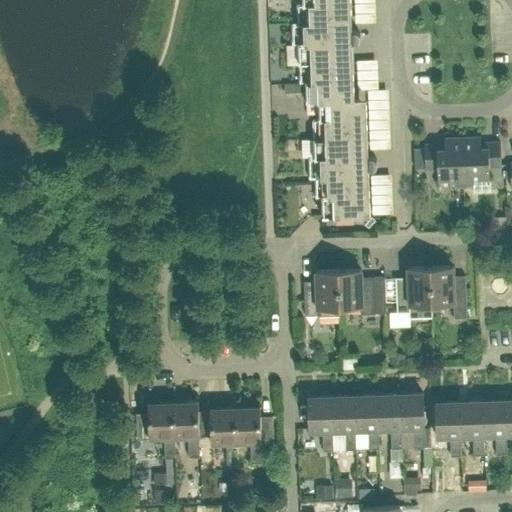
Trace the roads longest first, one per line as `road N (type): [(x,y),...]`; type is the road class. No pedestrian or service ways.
road 1 (residential): [(175,359),(159,334),(159,287),(171,262),(194,249),(283,246)]
road 2 (residential): [(293,511),(288,369)]
road 3 (residential): [(404,240),(398,113)]
road 4 (residential): [(288,369),(283,246)]
road 5 (residential): [(283,246),(404,240)]
